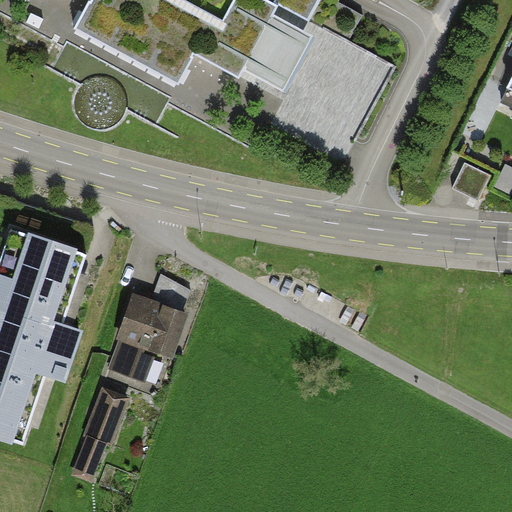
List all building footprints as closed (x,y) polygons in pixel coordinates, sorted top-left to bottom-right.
[(87,0),(74,25),(179,82),(196,51),(241,76),(247,66),(288,88),(323,24),(351,39),(364,14),(340,1),(340,0),(87,0)] [(511,66),(494,101),(511,110),(511,66)] [(456,188),(482,200),(496,170),(469,158),(456,188)] [(81,245),(9,222),(0,250),(0,432),(18,439),(81,245)] [(195,313),(138,293),(110,370),(144,383),(156,349),(179,357),(195,313)] [(133,400),(108,390),(74,472),(98,482),(133,400)]
